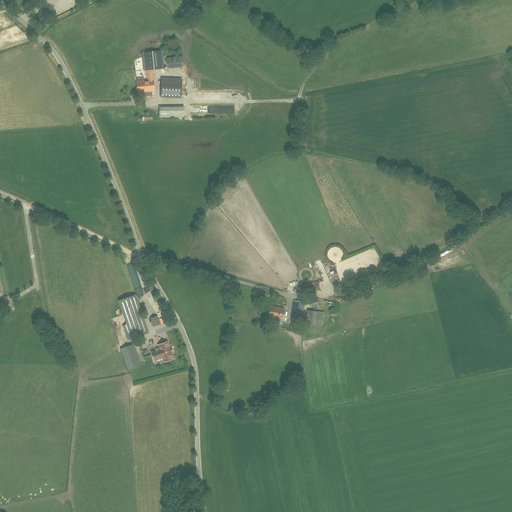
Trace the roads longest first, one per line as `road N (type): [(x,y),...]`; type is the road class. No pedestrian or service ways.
road 1 (unclassified): [(141,255),(55,51),(0,3)]
road 2 (unclassified): [(204,511),(194,361),(141,255)]
road 3 (track): [(141,255),(0,192)]
road 4 (unclassified): [(283,294),(141,255)]
